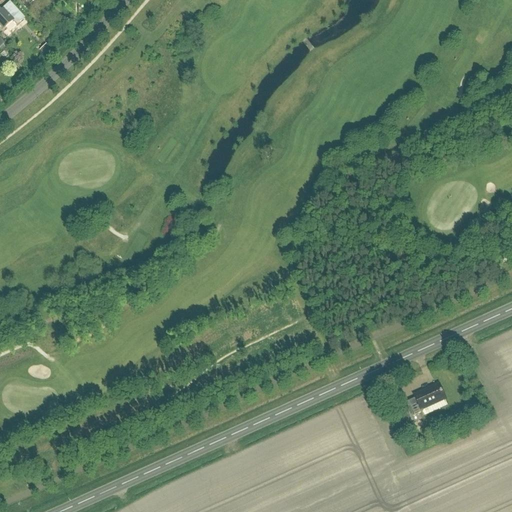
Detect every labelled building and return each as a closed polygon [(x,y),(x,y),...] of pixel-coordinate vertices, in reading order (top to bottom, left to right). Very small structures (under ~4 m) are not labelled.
[(24,20),(9,4),(0,12),(0,28),(2,31),(13,21),(17,26),(24,20)] [(44,56),(51,49),(48,45),(41,52),(44,56)] [(16,80),(26,71),(23,68),(19,72),(18,71),(12,76),(16,80)] [(416,400),(407,404),(413,417),(422,413),(421,411),(446,400),(439,386),(415,397),(416,400)] [(404,426),(411,423),(407,413),(400,416),(404,426)]
